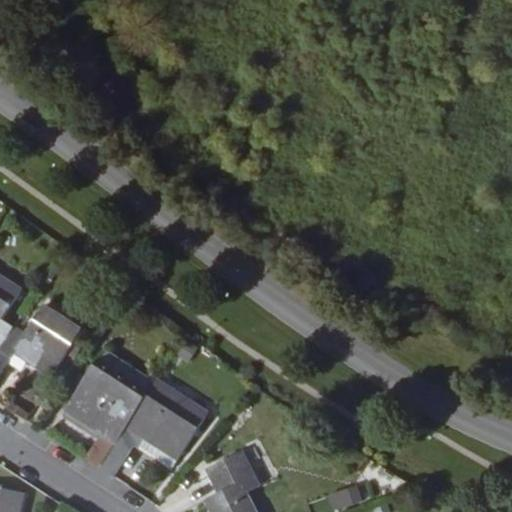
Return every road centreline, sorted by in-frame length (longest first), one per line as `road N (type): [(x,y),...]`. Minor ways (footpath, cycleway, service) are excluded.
road 1 (tertiary): [(511,435),(452,413),(0,107)]
road 2 (residential): [(0,438),(112,511)]
